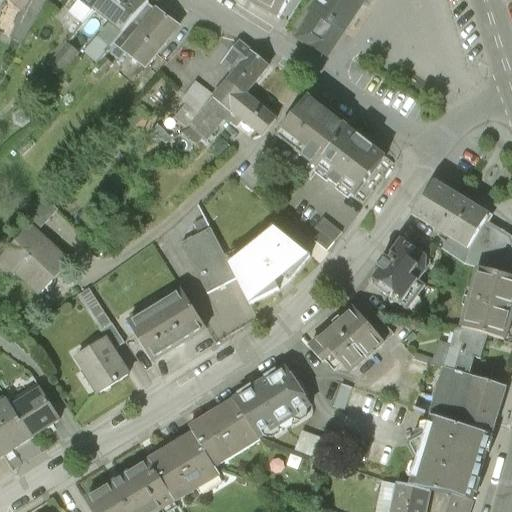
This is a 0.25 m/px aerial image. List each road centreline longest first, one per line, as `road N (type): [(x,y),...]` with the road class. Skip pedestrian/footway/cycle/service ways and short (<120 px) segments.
road 1 (residential): [(0,503),(299,316),(379,228),(433,150)]
road 2 (residential): [(204,0),(433,150)]
